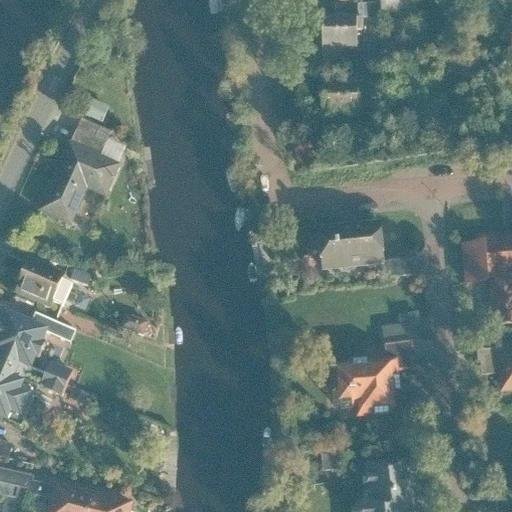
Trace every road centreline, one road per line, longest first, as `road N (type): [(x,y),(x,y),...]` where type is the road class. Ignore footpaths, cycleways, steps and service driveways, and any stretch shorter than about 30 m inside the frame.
road 1 (residential): [(252,0),(270,203),(428,186)]
road 2 (residential): [(428,186),(455,511)]
road 3 (residential): [(103,0),(79,34),(0,205)]
